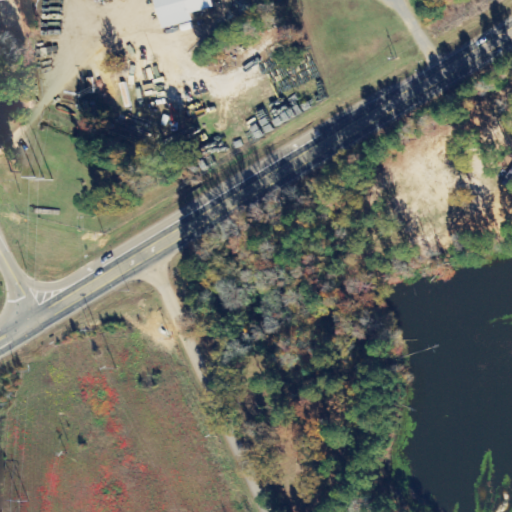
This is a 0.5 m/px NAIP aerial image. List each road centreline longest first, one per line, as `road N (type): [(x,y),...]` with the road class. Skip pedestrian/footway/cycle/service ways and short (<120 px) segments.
road 1 (primary): [(36,321),(511,31)]
road 2 (residential): [(275,511),(147,254)]
